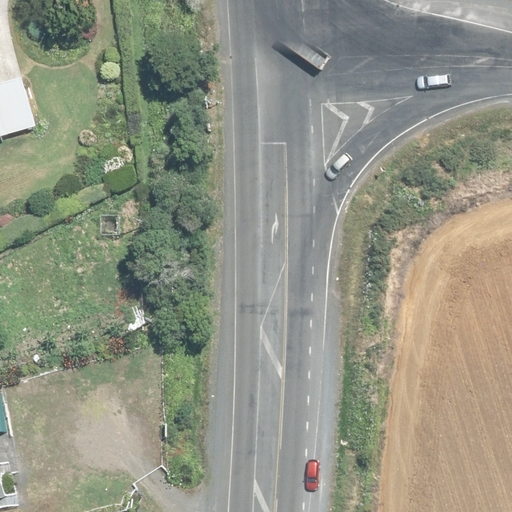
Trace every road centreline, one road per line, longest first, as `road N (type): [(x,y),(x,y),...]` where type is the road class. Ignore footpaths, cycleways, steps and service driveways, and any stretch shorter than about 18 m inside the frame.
road 1 (secondary): [(485,64),(373,140),(341,174),(287,261)]
road 2 (secondary): [(265,511),(287,261)]
road 3 (tertiary): [(284,68),(485,64)]
road 4 (secondary): [(287,261),(284,68)]
road 5 (secondary): [(368,0),(423,37),(485,64)]
